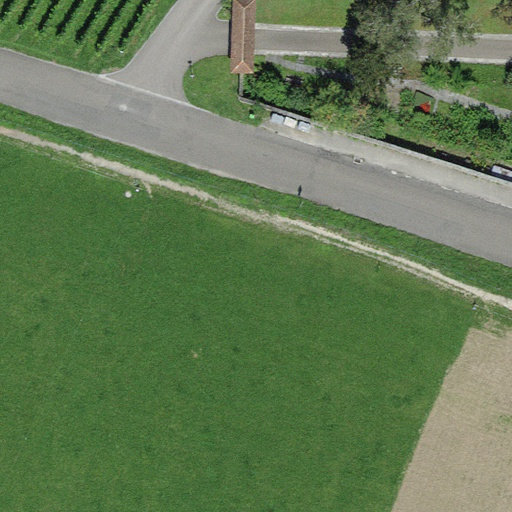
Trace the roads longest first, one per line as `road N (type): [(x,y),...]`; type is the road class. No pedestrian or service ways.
road 1 (residential): [(138,113),(511,231)]
road 2 (residential): [(233,0),(138,113)]
road 3 (residential): [(0,72),(138,113)]
